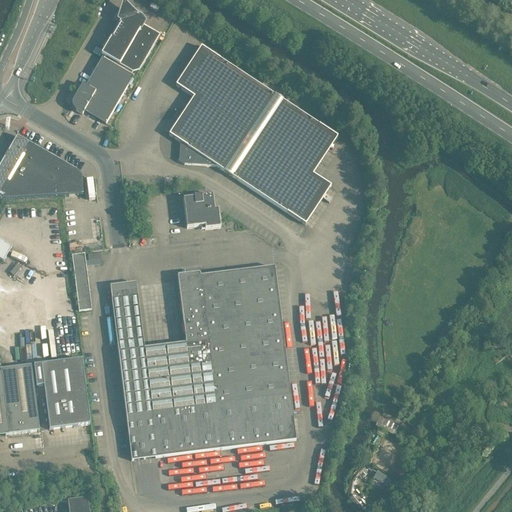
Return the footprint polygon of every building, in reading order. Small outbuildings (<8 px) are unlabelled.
[(139,71),(159,35),(142,25),(143,23),(134,18),(136,15),(124,3),(123,3),(118,20),(120,22),(102,54),(106,57),(104,59),(131,75),(133,72),(139,71)] [(208,159),(310,218),(332,181),(332,180),(316,170),(341,126),(200,45),(179,82),(195,92),(172,132),(183,138),(180,142),(180,156),(186,159),(208,159)] [(131,75),(104,59),(102,58),(85,86),(82,84),(73,100),(73,101),(72,102),(72,103),(72,105),(72,106),(72,107),(73,108),(74,109),(75,110),(76,111),(82,115),(84,112),(106,124),(134,76),(131,75)] [(17,136),(0,165),(0,199),(83,195),(82,180),(82,179),(81,178),(81,177),(81,176),(80,175),(80,174),(79,173),(78,172),(77,171),(76,170),(17,136)] [(96,175),(88,175),(89,194),(96,194),(96,175)] [(66,212),(65,200),(44,202),(46,214),(66,212)] [(0,220),(16,231),(13,205),(0,206),(0,220)] [(47,226),(68,224),(66,212),(46,214),(47,226)] [(69,236),(68,224),(47,226),(48,238),(69,236)] [(50,250),(70,248),(69,236),(48,238),(50,250)] [(102,247),(87,248),(88,260),(103,259),(102,247)] [(1,248),(0,249),(0,272),(11,254),(1,248)] [(72,260),(70,248),(50,250),(51,262),(72,260)] [(80,304),(92,303),(87,249),(75,250),(80,304)] [(11,254),(0,272),(0,273),(5,276),(10,279),(21,261),(11,254)] [(52,274),(73,272),(72,260),(51,262),(52,274)] [(30,266),(21,261),(10,279),(19,285),(30,266)] [(119,321),(131,454),(272,441),(274,463),(297,461),(296,453),(291,454),(291,449),(298,448),(288,347),(286,347),(278,264),(180,273),(187,341),(145,345),(139,279),(112,281),(115,313),(110,313),(110,322),(119,321)] [(74,284),(73,272),(52,274),(53,286),(74,284)] [(0,284),(0,296),(3,299),(14,281),(5,276),(0,284)] [(3,299),(12,304),(22,287),(14,281),(3,299)] [(55,298),(76,296),(74,284),(53,286),(55,298)] [(12,304),(36,318),(33,293),(22,287),(12,304)] [(77,307),(76,296),(55,298),(56,310),(77,307)] [(57,322),(78,319),(77,307),(56,310),(57,322)] [(80,331),(78,319),(57,322),(59,334),(80,331)] [(60,346),(81,343),(80,331),(59,334),(60,346)] [(0,333),(0,354),(9,339),(0,333)] [(9,339),(0,354),(0,361),(4,364),(43,360),(9,339)] [(82,355),(81,343),(60,346),(61,358),(82,355)] [(82,359),(34,365),(36,387),(44,386),(49,430),(90,425),(82,359)] [(0,436),(40,431),(31,366),(0,369),(0,436)] [(380,417),(377,425),(397,435),(401,427),(380,417)] [(256,459),(266,457),(264,447),(254,449),(256,459)] [(424,457),(414,465),(417,468),(427,461),(424,457)] [(361,468),(356,472),(360,476),(365,471),(361,468)] [(392,479),(377,471),(373,478),(388,486),(392,479)] [(355,473),(350,480),(354,483),(359,476),(355,473)] [(364,511),(354,497),(349,500),(357,511),(364,511)] [(89,511),(88,499),(68,501),(69,511),(89,511)]
